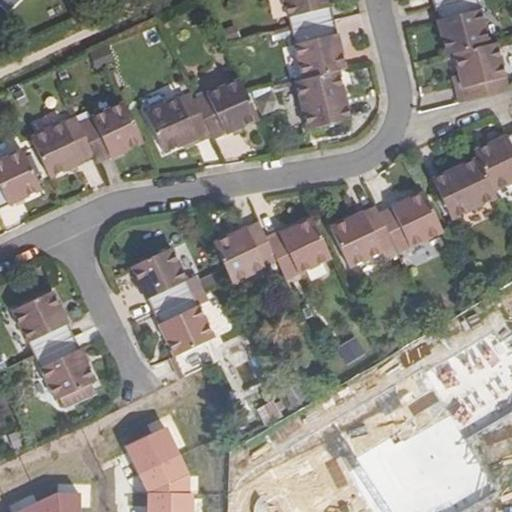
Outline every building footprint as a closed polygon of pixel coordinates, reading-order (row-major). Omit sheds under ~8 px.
[(0,0),(0,3),(7,11),(18,0),(0,0)] [(283,0),(292,32),(333,21),(328,0),(283,0)] [(490,45),(478,0),(460,0),(434,7),(447,56),(457,53),(490,45)] [(333,21),(292,32),(304,79),(338,71),(344,69),(333,21)] [(468,100),(510,90),(499,43),(490,45),(457,53),(468,100)] [(104,60),(98,48),(87,53),(93,65),(104,60)] [(338,71),(304,79),(298,81),(310,129),(349,120),(338,71)] [(196,101),(210,130),(215,139),(259,117),(247,93),(240,79),(196,101)] [(210,130),(196,101),(191,91),(146,114),(165,153),(210,130)] [(80,122),(95,154),(99,161),(144,139),(125,101),(80,122)] [(95,154),(80,122),(76,115),(32,137),(51,175),(95,154)] [(511,175),(511,133),(475,150),(478,157),(491,185),(511,175)] [(0,160),(0,208),(41,188),(22,150),(0,160)] [(491,185),(478,157),(432,179),(451,219),(496,197),(491,185)] [(378,213),(394,246),(397,252),(442,230),(424,192),(378,213)] [(394,246),(378,213),(375,206),(330,228),(349,267),(394,246)] [(268,239),(278,261),(286,279),(332,257),(314,217),(268,239)] [(278,261),(268,239),(260,221),(215,243),(229,273),(233,282),(278,261)] [(152,311),(191,292),(170,247),(130,267),(152,311)] [(35,355),(75,336),(54,291),(14,311),(35,355)] [(214,337),(191,292),(152,311),(174,356),(214,337)] [(236,397),(265,389),(250,333),(225,340),(236,381),(232,382),(236,397)] [(97,380),(75,336),(35,355),(58,399),(97,380)] [(482,408),(355,415),(358,468),(392,466),(393,483),(412,482),(413,495),(470,493),(470,508),(511,506),(511,465),(472,467),(471,436),(484,435),(482,408)]
